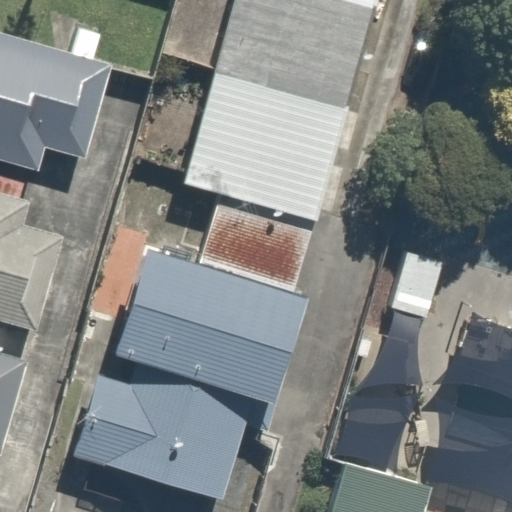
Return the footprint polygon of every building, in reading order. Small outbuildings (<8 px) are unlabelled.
[(220,0),(168,178),(205,189),(184,259),(109,238),(47,449),(212,497),(358,0),(220,0)] [(0,31),(0,167),(19,173),(27,145),(71,158),(99,60),(0,31)] [(0,195),(0,323),(17,329),(54,212),(0,195)] [(511,323),(456,306),(429,389),(441,393),(417,467),(511,497),(511,323)] [(0,388),(10,351),(0,348),(0,388)] [(416,511),(406,509),(413,481),(329,459),(314,511),(416,511)]
